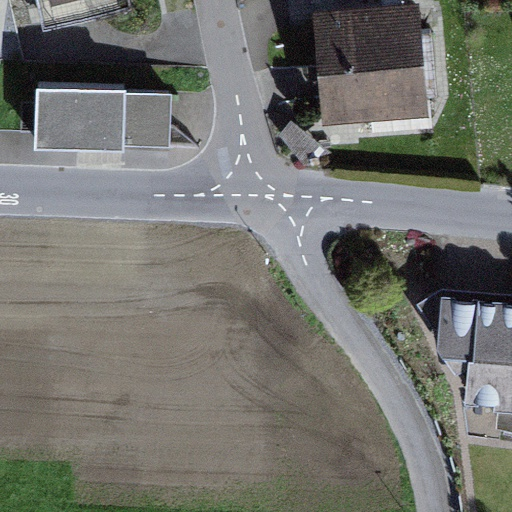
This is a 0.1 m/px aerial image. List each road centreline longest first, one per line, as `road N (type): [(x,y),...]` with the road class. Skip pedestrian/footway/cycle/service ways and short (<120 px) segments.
road 1 (residential): [(440,511),(430,477),(265,195)]
road 2 (residential): [(265,195),(0,193)]
road 3 (residential): [(511,222),(265,195)]
road 4 (residential): [(265,195),(212,0)]
